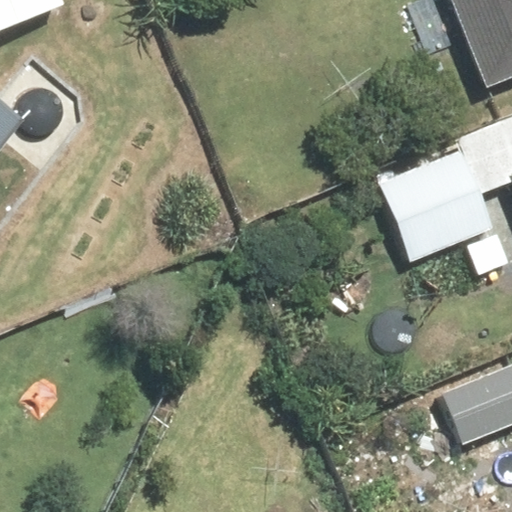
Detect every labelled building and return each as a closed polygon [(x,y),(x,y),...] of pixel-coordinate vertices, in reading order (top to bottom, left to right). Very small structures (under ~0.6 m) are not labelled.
[(0,0),(0,23),(60,0),(0,0)] [(511,0),(440,0),(477,93),(511,79),(511,0)] [(0,138),(17,116),(0,102),(0,138)] [(459,155),(382,186),(412,262),(490,232),(459,155)] [(511,372),(447,398),(465,445),(511,426),(511,372)]
